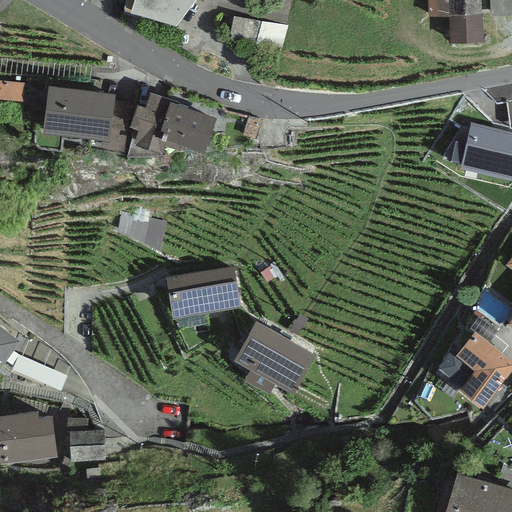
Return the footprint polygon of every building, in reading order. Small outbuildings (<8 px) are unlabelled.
[(133,0),(132,7),(174,22),(193,0),(133,0)] [(479,0),(438,0),(439,40),(480,39),(479,0)] [(114,91),(48,83),(43,130),(109,138),(114,91)] [(217,113),(151,90),(146,104),(137,101),(131,119),(140,122),(134,137),(161,146),(162,142),(180,148),(182,141),(205,149),(217,113)] [(511,130),(470,122),(461,160),(511,172),(511,130)] [(232,270),(173,278),(178,314),(236,306),(232,270)] [(313,351),(255,316),(231,353),(289,386),(313,351)] [(0,354),(15,336),(0,324),(0,354)] [(470,374),(460,385),(479,403),(511,368),(511,361),(480,330),(453,358),(470,374)] [(52,408),(0,410),(0,450),(0,454),(55,452),(52,408)] [(104,427),(70,427),(70,458),(105,458),(104,427)] [(511,511),(511,486),(455,469),(441,511),(511,511)]
